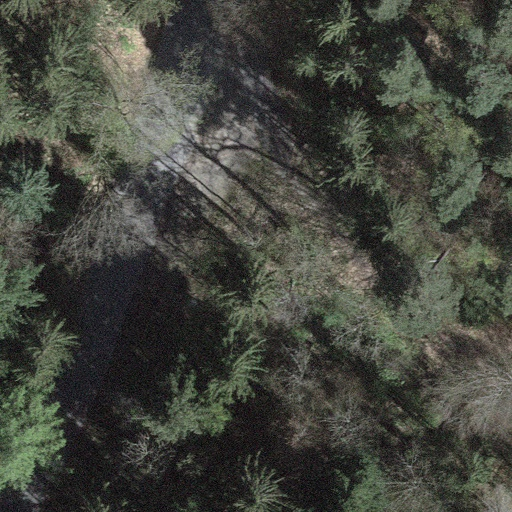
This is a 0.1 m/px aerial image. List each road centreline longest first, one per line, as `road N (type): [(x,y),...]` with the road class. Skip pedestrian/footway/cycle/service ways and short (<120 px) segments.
road 1 (unclassified): [(15,511),(66,433),(214,0)]
road 2 (track): [(195,56),(327,219),(511,368)]
